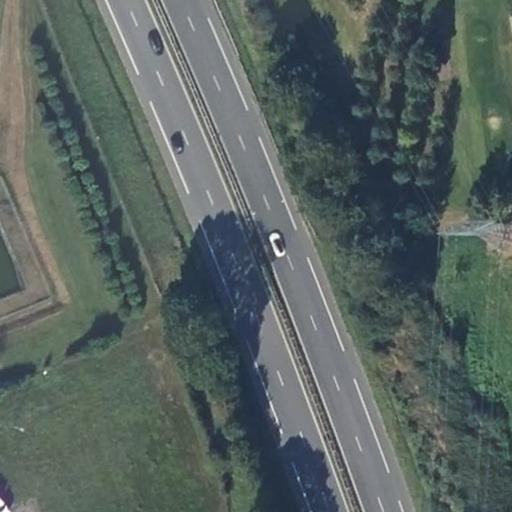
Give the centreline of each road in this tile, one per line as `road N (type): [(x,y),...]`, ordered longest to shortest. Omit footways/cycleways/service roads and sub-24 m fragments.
road 1 (trunk): [(125,0),(330,511)]
road 2 (trunk): [(384,511),(180,0)]
